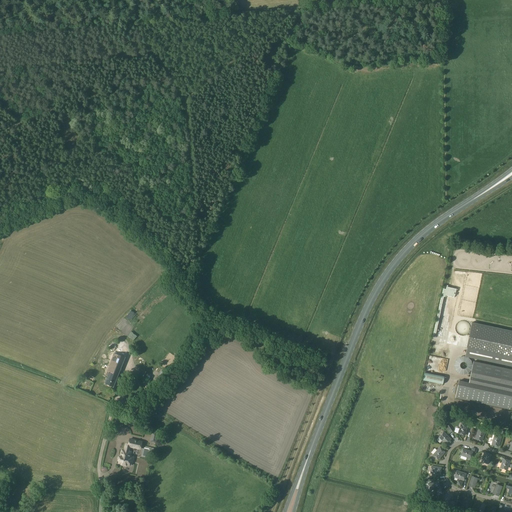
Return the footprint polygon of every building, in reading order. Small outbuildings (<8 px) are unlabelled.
[(511,330),(472,322),(465,356),(511,366),(511,330)] [(125,358),(114,353),(105,375),(108,376),(106,383),(113,386),(125,358)] [(511,369),(473,361),(472,367),(469,382),(459,380),(456,397),(509,409),(509,406),(511,406),(511,369)] [(161,384),(172,371),(166,366),(156,379),(161,384)] [(425,372),(423,381),(443,384),(444,376),(425,372)] [(461,424),(458,433),(465,435),(468,426),(461,424)] [(478,429),(475,439),(482,441),(485,432),(478,429)] [(439,437),(446,444),(451,439),(444,432),(439,437)] [(494,435),(492,445),(498,447),(501,437),(494,435)] [(120,456),(119,456),(118,460),(119,460),(119,463),(122,463),(121,464),(126,466),(126,465),(129,465),(130,461),(133,462),(134,457),(130,456),(131,452),(129,451),(130,446),(140,449),(142,442),(130,438),(128,444),(126,443),(124,450),(122,449),(120,456)] [(439,447),(433,455),(438,460),(445,452),(439,447)] [(463,449),(461,455),(470,459),(473,452),(463,449)] [(484,452),(481,462),(488,464),(491,455),(484,452)] [(503,458),(500,468),(507,470),(510,461),(503,458)] [(431,466),(430,473),(440,474),(441,467),(431,466)] [(457,470),(454,477),(464,480),(466,474),(457,470)] [(471,478),(468,486),(474,488),(476,483),(477,480),(474,479),(471,478)] [(428,483),(429,490),(439,489),(438,482),(428,483)] [(495,486),(493,494),(498,496),(500,491),(501,491),(502,488),(499,487),(498,487),(495,486)] [(449,490),(442,497),(444,499),(451,492),(449,490)]
